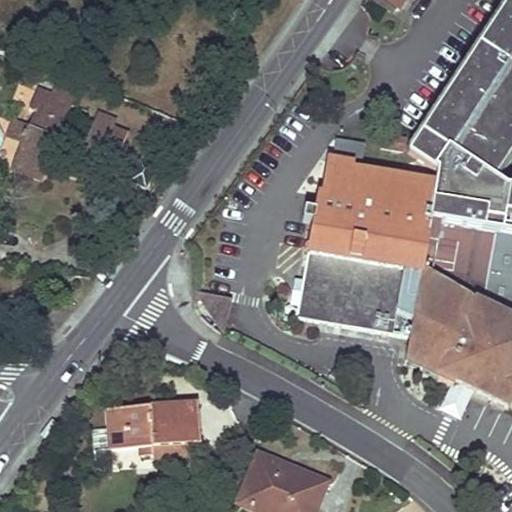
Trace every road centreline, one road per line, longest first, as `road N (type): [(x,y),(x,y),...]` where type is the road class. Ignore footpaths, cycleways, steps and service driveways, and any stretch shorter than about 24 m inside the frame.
road 1 (residential): [(110,306),(309,410),(455,511)]
road 2 (secondary): [(331,0),(110,306)]
road 3 (secondary): [(110,306),(28,410)]
